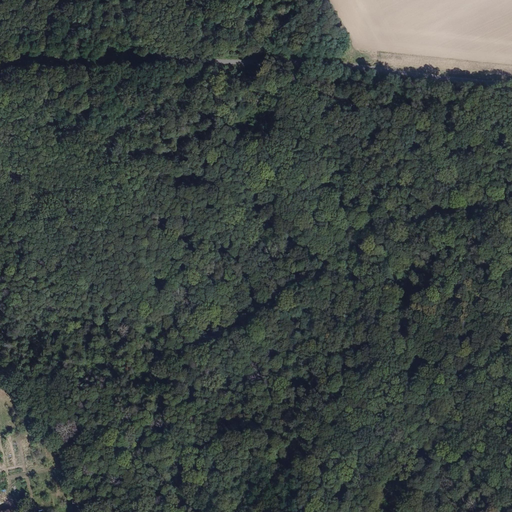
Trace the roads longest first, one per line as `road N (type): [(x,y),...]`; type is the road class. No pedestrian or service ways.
road 1 (unclassified): [(0,68),(314,64),(511,84)]
road 2 (track): [(0,235),(34,204),(87,182),(110,161),(165,155),(201,169),(250,149),(323,137),(468,135)]
